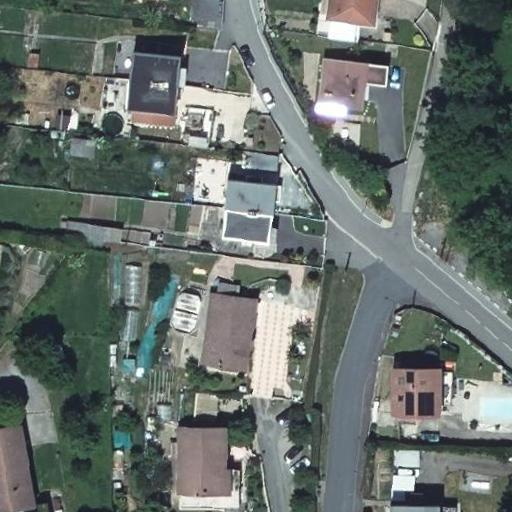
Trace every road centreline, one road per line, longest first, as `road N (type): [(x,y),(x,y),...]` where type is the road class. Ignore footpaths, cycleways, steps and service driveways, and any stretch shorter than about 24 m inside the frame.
road 1 (residential): [(398,258),(359,232),(332,197),(247,40),(242,0)]
road 2 (unknown): [(398,258),(458,0)]
road 3 (residential): [(398,258),(368,314),(342,511)]
road 4 (residential): [(511,355),(398,258)]
